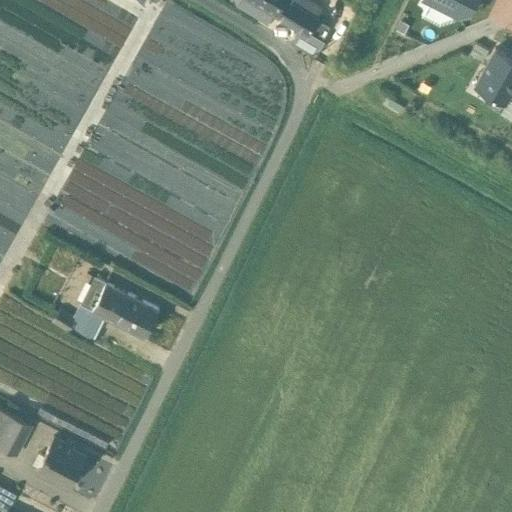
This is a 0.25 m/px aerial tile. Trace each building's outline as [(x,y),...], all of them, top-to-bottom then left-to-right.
[(252,0),(276,14),(276,12),(283,0),(252,0)] [(317,17),(288,0),(283,0),(276,12),(303,28),(309,31),(310,30),(315,20),(317,17)] [(476,0),(427,0),(458,15),(472,10),(476,0)] [(310,30),(319,36),(325,26),(315,20),(310,30)] [(319,36),(310,30),(309,31),(303,28),(295,42),(316,53),(324,39),(319,36)] [(511,55),(496,46),(475,84),(506,101),(511,90),(511,55)] [(159,306),(129,291),(129,292),(97,276),(83,304),(105,315),(145,335),(159,306)] [(105,315),(83,304),(71,326),(94,338),(105,315)] [(75,317),(61,309),(54,320),(67,329),(75,317)] [(0,442),(15,414),(0,406),(0,442)] [(31,423),(15,414),(0,442),(0,445),(15,453),(31,423)] [(74,445),(54,435),(37,467),(70,484),(86,454),(73,447),(74,445)]
